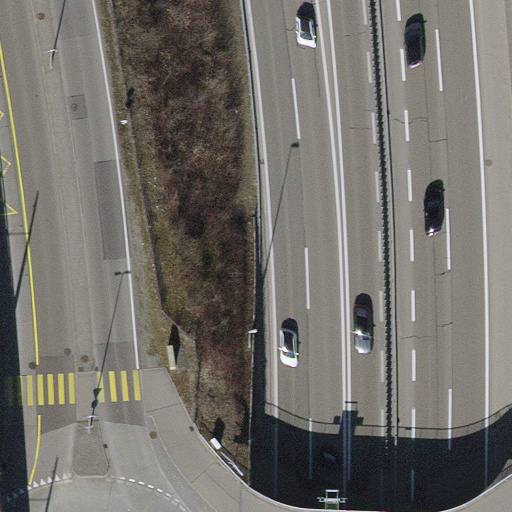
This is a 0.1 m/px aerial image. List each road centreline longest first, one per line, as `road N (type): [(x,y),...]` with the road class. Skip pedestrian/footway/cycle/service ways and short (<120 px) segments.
road 1 (secondary): [(145,511),(119,386),(74,0)]
road 2 (motorway): [(285,0),(308,275),(311,511)]
road 3 (motorway): [(450,511),(451,244),(436,0)]
road 4 (motorway): [(327,0),(335,156),(322,511)]
road 5 (secondary): [(0,39),(24,185),(41,390),(39,481),(29,511)]
